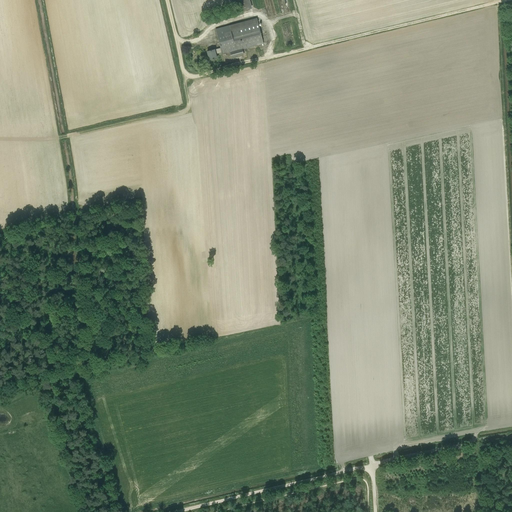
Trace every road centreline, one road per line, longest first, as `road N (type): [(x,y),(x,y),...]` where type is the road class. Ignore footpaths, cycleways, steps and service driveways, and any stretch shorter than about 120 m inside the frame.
road 1 (track): [(166,0),(182,66),(193,76),(506,0)]
road 2 (track): [(498,2),(511,269)]
road 3 (track): [(67,136),(82,371)]
road 4 (track): [(82,371),(308,317)]
road 5 (track): [(370,465),(177,511)]
road 6 (track): [(185,73),(185,112),(58,138)]
road 7 (track): [(370,465),(511,435)]
